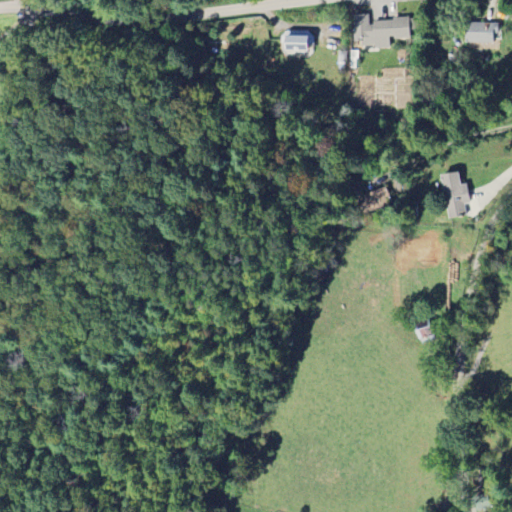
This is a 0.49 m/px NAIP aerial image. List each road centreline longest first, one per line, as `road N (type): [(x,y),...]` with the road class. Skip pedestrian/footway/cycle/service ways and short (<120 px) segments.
road 1 (residential): [(469,511),(458,455),(460,345),(490,229),(511,194)]
road 2 (residential): [(304,0),(127,20),(0,7)]
